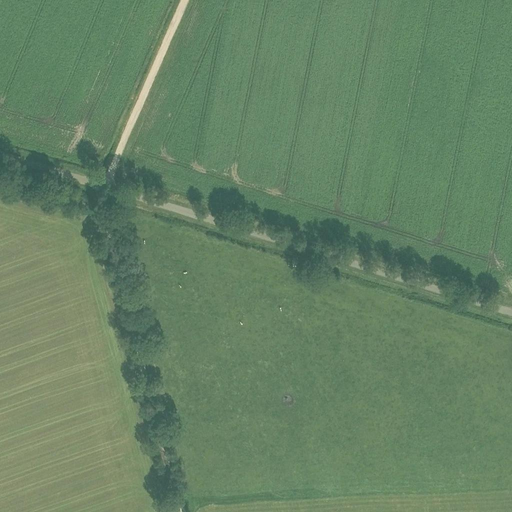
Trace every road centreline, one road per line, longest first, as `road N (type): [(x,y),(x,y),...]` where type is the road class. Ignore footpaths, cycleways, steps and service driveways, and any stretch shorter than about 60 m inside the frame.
road 1 (track): [(178,511),(102,205),(184,0)]
road 2 (unclassified): [(511,312),(0,155)]
